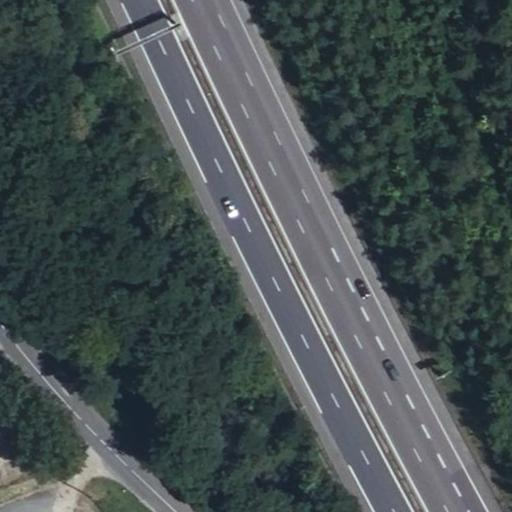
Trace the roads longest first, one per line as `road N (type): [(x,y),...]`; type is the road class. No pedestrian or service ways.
road 1 (trunk): [(462,511),(206,0)]
road 2 (trunk): [(142,0),(397,511)]
road 3 (secondary): [(0,323),(183,511)]
